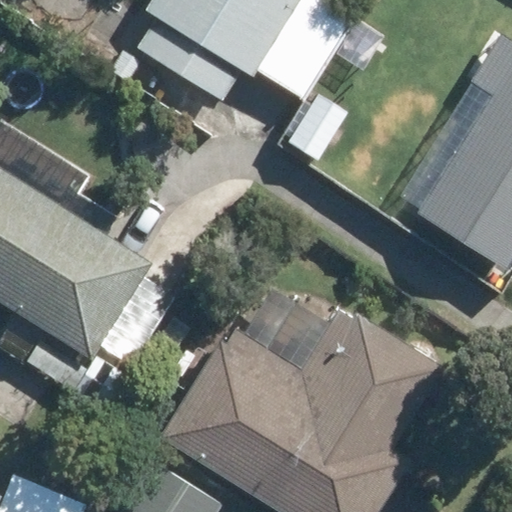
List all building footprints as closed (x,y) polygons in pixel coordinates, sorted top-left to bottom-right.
[(173,17),(154,48),(236,100),(256,67),(268,76),(315,0),(166,0),(161,9),(173,17)] [(511,38),(486,79),(506,91),(430,210),(511,262),(511,38)] [(303,123),(288,143),(326,169),(341,149),(303,123)] [(0,290),(107,358),(164,264),(0,160),(0,290)] [(176,440),(292,511),(391,511),(422,461),(406,452),(456,370),(352,307),(313,372),(243,329),(176,440)] [(85,363),(72,387),(119,414),(132,392),(85,363)] [(157,399),(138,425),(152,435),(171,409),(157,399)] [(160,459),(126,511),(228,511),(233,505),(160,459)] [(85,511),(90,500),(11,469),(0,495),(0,511),(85,511)]
